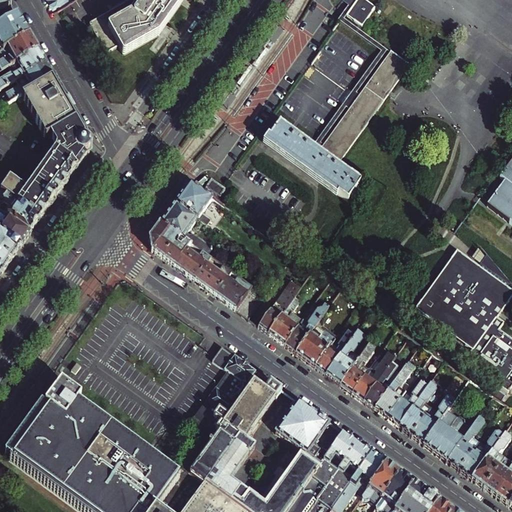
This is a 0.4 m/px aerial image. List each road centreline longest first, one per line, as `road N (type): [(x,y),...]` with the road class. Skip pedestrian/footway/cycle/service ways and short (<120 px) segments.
road 1 (residential): [(480,511),(129,260)]
road 2 (residential): [(129,260),(323,0)]
road 3 (residential): [(0,437),(129,260)]
road 4 (primary): [(147,176),(274,0)]
road 5 (primary): [(249,0),(131,163)]
road 6 (residential): [(115,146),(0,307)]
road 7 (residential): [(221,0),(115,146)]
road 8 (primary): [(0,381),(103,239)]
road 9 (residential): [(29,0),(115,146)]
road 10 (primary): [(86,226),(0,346)]
